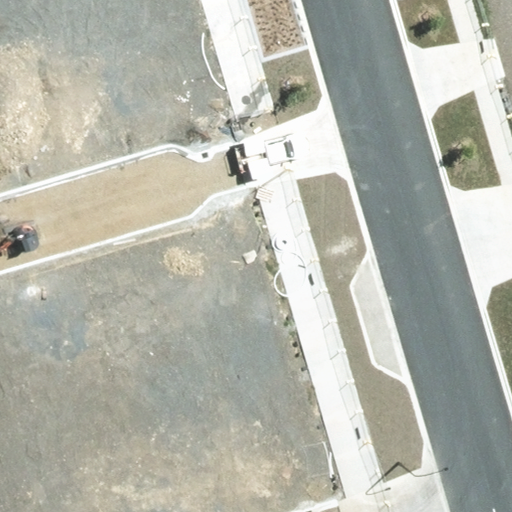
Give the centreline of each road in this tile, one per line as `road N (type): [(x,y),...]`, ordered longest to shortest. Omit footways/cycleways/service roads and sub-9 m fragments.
road 1 (residential): [(0,236),(402,128)]
road 2 (tertiary): [(402,128),(510,499)]
road 3 (tertiary): [(364,0),(402,128)]
